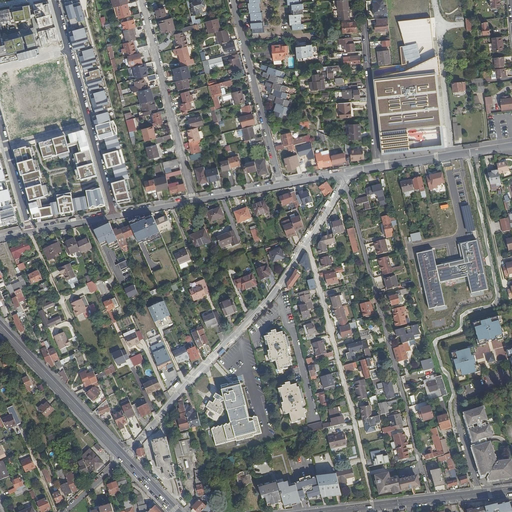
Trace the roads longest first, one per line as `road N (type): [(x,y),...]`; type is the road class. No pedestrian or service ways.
road 1 (residential): [(343,181),(424,479)]
road 2 (residential): [(123,457),(272,295),(304,244)]
road 3 (residential): [(366,473),(304,244)]
road 4 (residential): [(113,216),(53,0)]
road 5 (residential): [(193,200),(142,0)]
road 6 (residential): [(232,0),(280,185)]
road 7 (primary): [(0,327),(123,457)]
road 8 (residential): [(363,0),(378,167)]
road 9 (residential): [(511,147),(378,167)]
